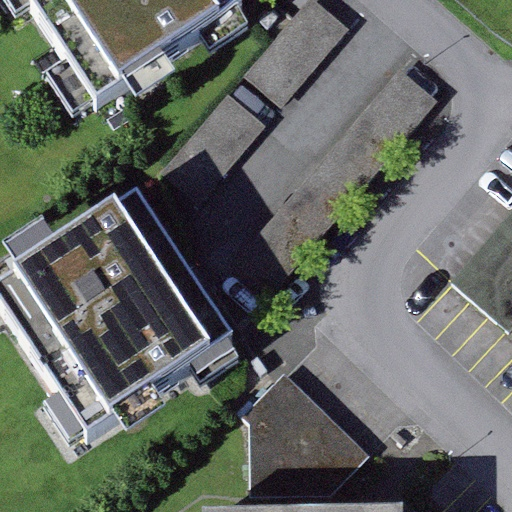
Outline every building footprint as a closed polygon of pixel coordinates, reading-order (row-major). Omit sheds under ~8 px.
[(28,0),(110,122),(250,28),(231,0),(28,0)] [(279,112),(346,33),(311,3),(243,82),(279,112)] [(267,300),(435,107),(399,76),(231,269),(267,300)] [(195,210),(263,131),(228,101),(160,180),(195,210)] [(0,307),(99,457),(240,364),(139,211),(0,302),(0,307)] [(511,216),(501,229),(452,287),(496,325),(511,306),(511,216)] [(252,429),(252,501),(329,501),(368,462),(328,422),(285,380),(244,422),(252,429)]
